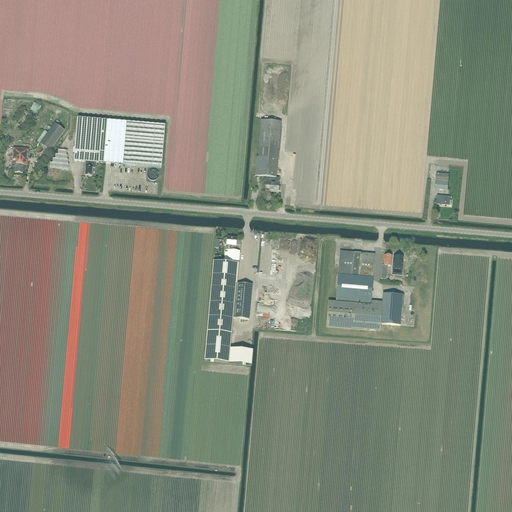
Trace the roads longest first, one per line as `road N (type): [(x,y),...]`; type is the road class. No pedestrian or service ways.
road 1 (unclassified): [(511,235),(0,191)]
road 2 (track): [(511,223),(460,218),(465,164),(424,161),(438,0)]
road 3 (track): [(266,0),(261,58),(278,61),(275,116),(284,117)]
